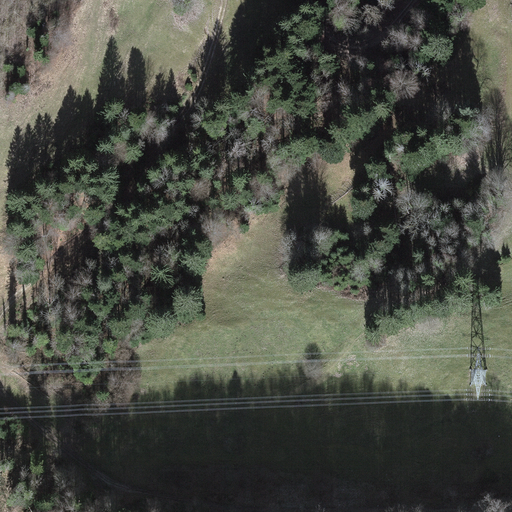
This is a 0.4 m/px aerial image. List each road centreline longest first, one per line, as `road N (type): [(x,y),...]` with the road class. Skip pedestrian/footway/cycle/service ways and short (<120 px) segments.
road 1 (track): [(0,387),(80,464),(136,491),(291,507),(511,511)]
road 2 (track): [(223,0),(191,96),(135,190),(26,281),(0,315)]
road 3 (track): [(312,0),(330,40),(352,47),(383,32),(413,0)]
